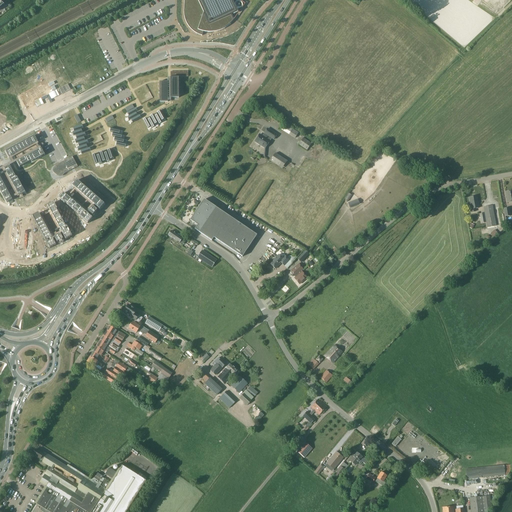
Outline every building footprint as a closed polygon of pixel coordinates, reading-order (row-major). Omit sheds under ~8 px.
[(237,13),(231,0),(184,0),(185,3),(185,9),(185,12),(185,14),(186,18),(187,20),(188,22),(189,24),(190,26),(192,28),(194,30),(196,31),(198,32),(202,34),(202,32),(206,32),(209,32),(211,32),(214,31),(216,30),(219,30),(220,29),(222,28),(224,27),(225,27),(227,25),(228,24),(229,24),(231,22),(232,22),(233,21),(234,20),(231,15),(237,13)] [(171,82),(159,82),(160,102),(168,102),(168,98),(171,98),(179,98),(178,78),(170,78),(171,82)] [(295,138),(299,133),(285,124),(282,130),(295,138)] [(274,139),(277,134),(267,128),(262,136),(259,134),(255,141),(265,148),(272,138),(274,139)] [(34,135),(5,151),(9,158),(12,164),(17,162),(20,167),(31,161),(32,162),(45,155),(34,135)] [(307,149),(311,143),(303,138),(299,144),(307,149)] [(282,168),(287,161),(275,153),(271,161),(282,168)] [(69,160),(56,167),(60,174),(73,167),(74,168),(78,166),(72,157),(69,158),(69,160)] [(0,190),(7,203),(12,200),(19,196),(25,193),(17,177),(16,177),(9,166),(8,164),(0,168),(0,190)] [(63,193),(59,198),(64,204),(65,203),(80,216),(79,216),(87,224),(92,218),(91,217),(98,209),(99,210),(104,204),(77,180),(75,183),(74,183),(74,184),(72,186),(75,188),(68,197),(63,193)] [(471,212),(475,211),(475,209),(479,208),(477,196),(469,198),(471,212)] [(242,257),(257,235),(204,199),(190,220),(198,225),(195,229),(212,241),(214,238),(242,257)] [(350,208),(359,204),(357,200),(348,203),(350,208)] [(36,214),(32,217),(49,248),(56,245),(55,244),(65,239),(66,240),(72,236),(67,226),(66,227),(56,210),(57,209),(54,203),(47,206),(48,208),(39,213),(37,214),(36,214)] [(487,227),(496,226),(493,205),(484,207),(487,227)] [(171,231),(169,236),(177,241),(178,238),(180,240),(182,236),(174,232),(174,233),(171,231)] [(216,260),(202,250),(198,258),(212,267),(216,260)] [(309,254),(305,250),(297,258),(301,262),(309,254)] [(282,258),(278,254),(270,264),(276,269),(281,263),(284,266),(289,260),(284,256),(282,258)] [(319,261),(316,257),(308,263),(311,267),(319,261)] [(294,278),(299,284),(307,278),(301,271),(303,270),(298,264),(291,271),(295,276),(295,277),(294,278)] [(131,307),(129,305),(128,305),(127,306),(127,307),(126,307),(126,308),(126,309),(125,309),(124,311),(125,311),(125,312),(128,313),(130,315),(129,316),(130,316),(135,320),(136,320),(139,315),(135,313),(137,311),(136,310),(134,309),(131,306),(131,307)] [(166,328),(149,317),(145,324),(147,325),(148,324),(163,334),(166,328)] [(140,327),(133,322),(129,328),(136,333),(137,330),(142,333),(146,335),(149,331),(140,326),(140,327)] [(106,331),(114,336),(122,341),(125,335),(116,330),(109,327),(106,331)] [(122,341),(114,336),(106,331),(103,336),(112,342),(114,340),(120,344),(122,341)] [(159,338),(149,331),(145,337),(155,343),(159,338)] [(119,346),(112,342),(103,336),(100,341),(111,349),(115,351),(116,349),(117,349),(119,346)] [(132,345),(136,348),(139,350),(142,345),(135,340),(132,345)] [(115,351),(111,349),(100,341),(96,347),(104,352),(105,351),(107,353),(108,351),(114,354),(116,351),(115,351)] [(185,341),(180,350),(185,352),(190,343),(185,341)] [(333,363),(342,352),(334,345),(325,356),(333,363)] [(102,354),(104,352),(96,347),(94,351),(100,355),(101,356),(102,354)] [(123,354),(132,358),(135,354),(125,349),(123,354)] [(160,359),(162,357),(150,349),(148,351),(155,355),(155,356),(160,359)] [(97,360),(100,355),(94,351),(91,356),(97,360)] [(97,360),(91,356),(87,362),(95,366),(96,364),(103,369),(104,366),(97,361),(98,361),(97,360)] [(216,364),(217,365),(221,369),(226,364),(221,359),(216,364)] [(314,369),(318,364),(313,359),(308,364),(314,369)] [(161,373),(169,378),(172,372),(155,361),(151,366),(161,373)] [(128,368),(119,362),(116,366),(125,372),(128,368)] [(217,377),(225,384),(237,370),(230,363),(217,377)] [(217,365),(216,364),(210,370),(215,375),(221,369),(217,365)] [(124,378),(127,374),(116,367),(113,371),(124,378)] [(118,381),(121,377),(108,368),(102,377),(111,383),(114,385),(117,381),(118,381)] [(326,383),(332,375),(327,371),(320,378),(326,383)] [(153,383),(157,378),(151,374),(148,379),(153,383)] [(217,396),(222,390),(206,374),(202,378),(206,382),(204,384),(217,396)] [(239,393),(247,383),(240,376),(231,386),(239,393)] [(255,396),(258,393),(250,386),(247,390),(255,396)] [(229,408),(237,401),(226,391),(219,399),(229,408)] [(251,400),(253,398),(246,391),(244,393),(251,400)] [(247,405),(251,401),(244,394),(240,398),(247,405)] [(319,415),(326,407),(318,399),(311,407),(319,415)] [(311,423),(314,419),(307,412),(303,416),(311,423)] [(395,446),(401,439),(398,437),(392,444),(395,446)] [(304,457),(312,448),(306,443),(298,452),(304,457)] [(43,461),(47,454),(44,452),(43,454),(36,449),(32,455),(43,461)] [(334,469),(343,458),(336,452),(327,464),(334,469)] [(362,457),(357,453),(354,456),(353,455),(349,460),(355,465),(358,462),(361,464),(362,462),(365,464),(368,461),(364,458),(363,459),(361,458),(362,457)] [(451,458),(455,462),(460,457),(457,453),(451,458)] [(42,507),(40,510),(43,511),(124,511),(145,480),(123,466),(118,473),(109,468),(105,474),(112,478),(110,482),(102,477),(102,476),(97,473),(94,478),(93,477),(92,479),(68,464),(66,466),(47,454),(43,461),(42,462),(49,467),(46,471),(40,482),(47,486),(36,504),(42,507)] [(317,475),(324,467),(320,464),(314,472),(317,475)] [(341,475),(345,470),(346,469),(341,465),(334,474),(337,476),(339,473),(341,475)] [(467,479),(505,475),(504,466),(466,469),(467,479)] [(383,482),(387,476),(381,472),(377,478),(375,482),(378,483),(380,480),(383,482)] [(373,483),(375,478),(369,474),(366,478),(373,483)] [(487,511),(487,509),(492,509),(490,496),(470,498),(471,511),(487,511)]
